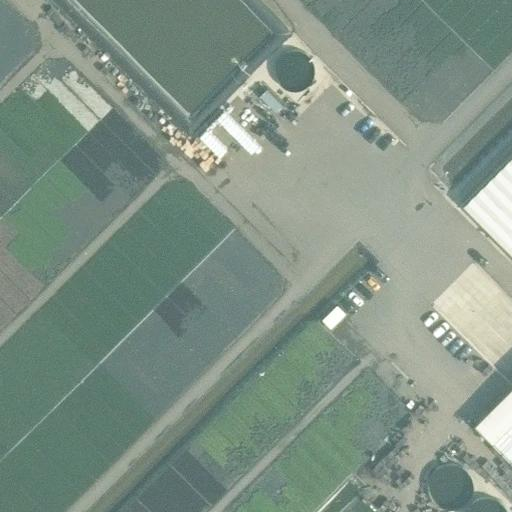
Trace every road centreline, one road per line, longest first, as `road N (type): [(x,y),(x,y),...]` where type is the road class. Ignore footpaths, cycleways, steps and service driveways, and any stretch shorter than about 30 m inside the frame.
road 1 (unknown): [(92,511),(383,213)]
road 2 (unknown): [(217,511),(387,325)]
road 3 (unknown): [(511,54),(392,175),(383,213)]
road 4 (unknown): [(383,213),(402,221),(424,213),(511,133)]
